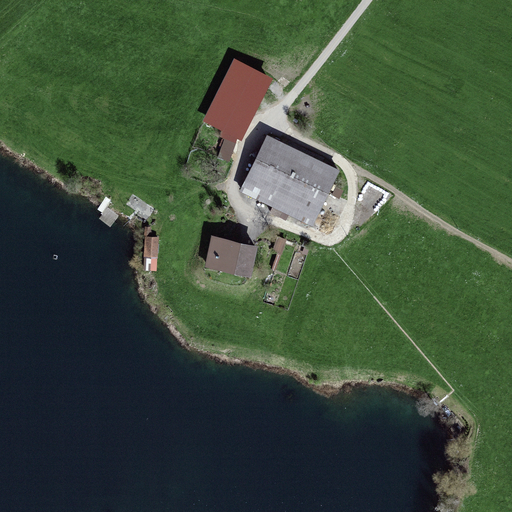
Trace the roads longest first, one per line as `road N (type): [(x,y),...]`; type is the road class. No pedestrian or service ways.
road 1 (track): [(272,119),(349,169),(349,217),(338,239),(320,240),(243,207),(239,173),(266,126)]
road 2 (track): [(511,260),(349,169)]
road 3 (track): [(266,126),(368,0)]
